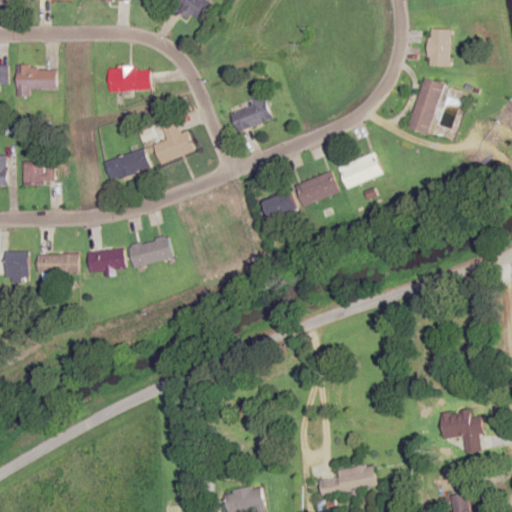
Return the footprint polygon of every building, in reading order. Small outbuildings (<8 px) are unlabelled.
[(180,0),(186,5),(181,11),(189,18),(194,13),(206,23),(220,7),(212,0),(180,0)] [(452,64),(452,29),(431,29),(431,64),(452,64)] [(0,84),(10,85),(10,64),(0,63),(0,84)] [(33,88),(58,88),(58,66),(19,66),(19,96),(33,96),(33,88)] [(153,89),(152,66),(111,68),(112,90),(153,89)] [(446,83),(426,76),(409,126),(429,133),(446,83)] [(234,112),(241,130),(274,117),(264,90),(252,94),(255,104),(234,112)] [(190,130),(182,133),(176,118),(162,123),(168,139),(156,143),(163,162),(197,150),(190,130)] [(107,161),(113,180),(149,167),(143,148),(107,161)] [(385,173),(377,152),(342,165),(349,186),(385,173)] [(0,185),(9,186),(9,154),(0,154),(0,185)] [(56,182),(56,160),(25,160),(25,182),(56,182)] [(341,190),(332,170),(298,185),(307,205),(341,190)] [(265,200),(272,218),(300,207),(293,189),(265,200)] [(170,235),(132,243),(136,265),(175,258),(170,235)] [(108,275),(118,274),(117,269),(129,267),(125,246),(90,252),(93,271),(107,269),(108,275)] [(31,250),(5,250),(5,277),(31,277),(31,250)] [(80,272),(80,253),(39,253),(39,272),(80,272)] [(466,435),(468,451),(483,449),(481,434),(486,433),(484,415),(474,416),(473,409),(443,412),(445,438),(466,435)] [(340,469),(341,477),(324,480),(326,495),(380,486),(376,462),(340,469)] [(226,492),(229,511),(234,511),(267,506),(263,485),(226,492)] [(453,495),(455,511),(470,510),(468,493),(453,495)]
